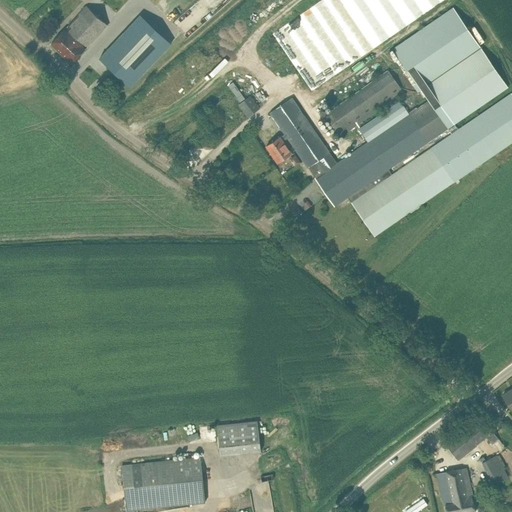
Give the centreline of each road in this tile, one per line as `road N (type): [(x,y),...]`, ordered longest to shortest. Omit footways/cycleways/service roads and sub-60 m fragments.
road 1 (unclassified): [(475,395),(313,264),(128,136),(0,17)]
road 2 (unclassified): [(340,511),(475,395)]
